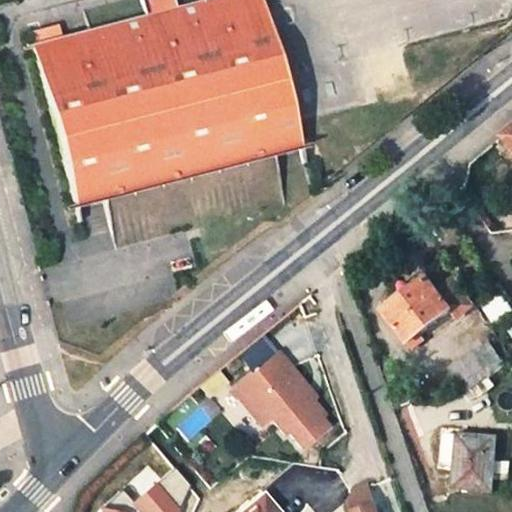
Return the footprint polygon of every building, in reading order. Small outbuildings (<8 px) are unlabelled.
[(52,124),(75,208),(300,150),(293,123),(287,101),(263,6),(261,0),(210,0),(174,9),(171,0),(143,0),(139,1),(143,17),(32,46),(52,124)] [(293,123),(306,119),(301,98),(287,101),(293,123)] [(486,192),(466,208),(474,218),(494,202),(486,192)] [(413,290),(385,311),(415,348),(426,339),(422,334),(451,312),(457,320),(475,306),(456,278),(440,291),(425,271),(408,284),(413,290)] [(490,341),(450,369),(465,394),(489,378),(507,366),(490,341)] [(268,422),(291,454),(330,426),(275,351),(222,389),(254,432),(268,422)] [(489,378),(465,394),(472,404),(495,387),(489,378)] [(496,439),(443,434),(440,466),(457,468),(455,489),(491,492),(496,439)] [(126,501),(134,511),(175,511),(192,501),(170,470),(126,501)] [(377,511),(371,485),(343,492),(347,511),(377,511)] [(274,511),(262,497),(244,511),(274,511)]
